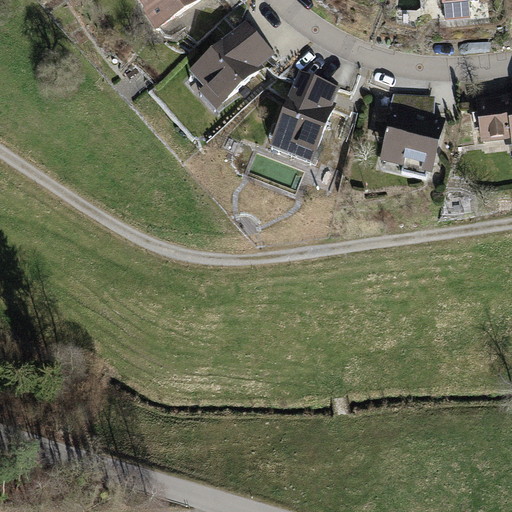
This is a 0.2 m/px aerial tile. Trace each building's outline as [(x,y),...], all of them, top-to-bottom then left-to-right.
[(140,0),(148,11),(148,16),(158,30),(202,0),(140,0)] [(486,0),(440,0),(442,23),(470,21),(469,7),(487,6),(486,0)] [(245,26),(192,79),(225,111),(262,74),(255,67),(270,51),(245,26)] [(342,89),(300,74),(271,157),(313,171),(342,89)] [(511,99),(503,100),(508,147),(509,163),(511,163),(511,99)] [(392,115),(435,125),(435,102),(393,100),(389,114),(392,115)] [(479,150),(508,147),(503,100),(474,103),(479,150)] [(392,115),(378,169),(430,182),(444,128),(435,125),(392,115)]
